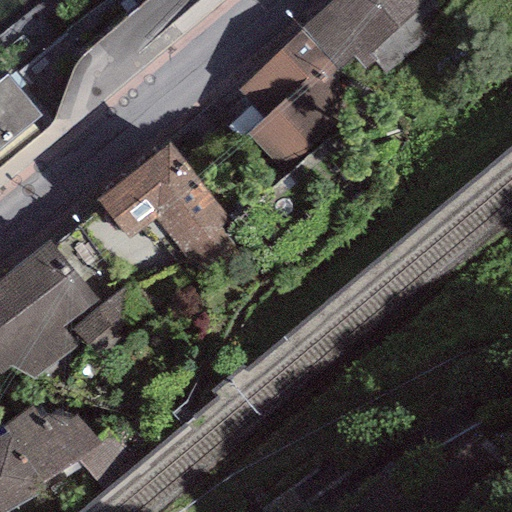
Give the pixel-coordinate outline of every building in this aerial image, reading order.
[(332,0),(302,29),(368,98),(457,13),(444,0),(332,0)] [(368,98),(302,29),(237,90),(264,119),(245,137),(284,178),(368,98)] [(5,75),(0,79),(0,167),(39,135),(30,124),(39,116),(5,75)] [(168,144),(96,200),(128,241),(156,219),(201,276),(245,241),(168,144)] [(50,237),(0,276),(0,373),(12,367),(33,378),(82,342),(71,329),(101,304),(50,237)] [(101,304),(71,329),(82,342),(88,349),(145,301),(128,281),(101,304)] [(57,390),(1,428),(44,485),(78,461),(75,459),(101,444),(95,437),(57,390)] [(409,421),(307,510),(308,511),(457,511),(475,497),(409,421)] [(108,427),(95,437),(101,444),(75,459),(78,461),(100,489),(134,458),(108,427)] [(1,428),(0,428),(0,511),(1,511),(44,485),(1,428)]
